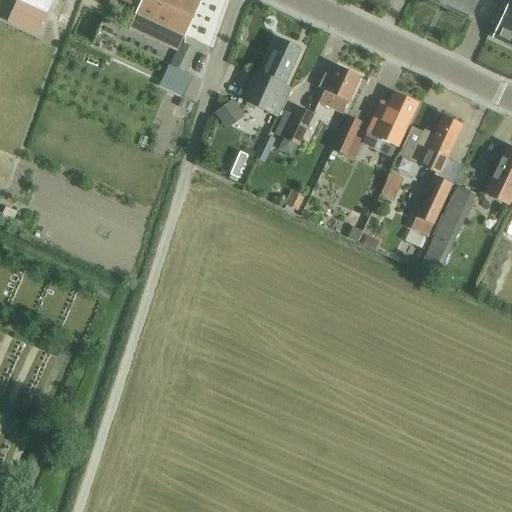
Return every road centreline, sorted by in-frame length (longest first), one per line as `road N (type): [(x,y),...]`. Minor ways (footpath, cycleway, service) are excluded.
road 1 (track): [(76,511),(239,0)]
road 2 (residential): [(511,99),(300,0)]
